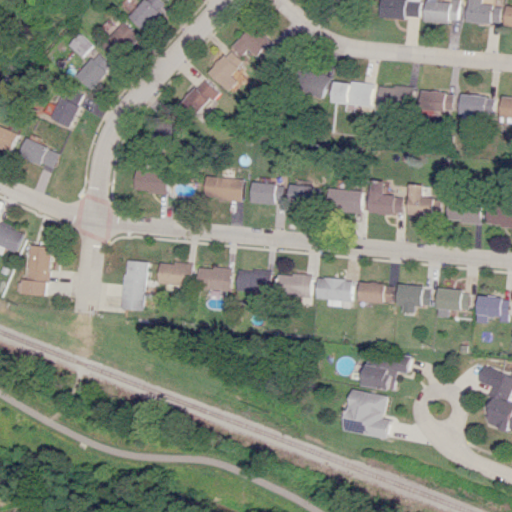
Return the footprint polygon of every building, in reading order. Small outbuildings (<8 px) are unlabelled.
[(147,0),(132,16),(147,30),(169,6),(162,0),(147,0)] [(380,0),(380,18),(404,19),(404,16),(416,17),(416,0),(380,0)] [(454,22),(454,1),(423,0),(423,21),(454,22)] [(465,0),(463,20),(494,24),(496,6),(478,3),(478,0),(465,0)] [(501,28),(511,28),(511,0),(511,5),(501,5),(501,28)] [(120,60),(143,36),(127,21),(105,45),(120,60)] [(282,51),(256,26),(237,46),(246,55),(253,48),(269,63),(282,51)] [(246,61),(232,49),(212,73),(233,91),(242,81),(235,75),(246,61)] [(115,66),(100,53),(80,75),(95,88),(115,66)] [(305,90),(328,97),(334,76),(311,69),(305,90)] [(215,100),(222,93),(207,79),(184,104),(197,116),(213,98),(215,100)] [(375,85),(339,79),(336,101),(372,107),(375,85)] [(413,108),(414,86),(381,85),(380,107),(413,108)] [(420,111),(451,112),(452,93),(421,91),(420,111)] [(458,112),(490,116),(492,97),(460,94),(458,112)] [(72,127),(83,106),(65,96),(54,117),(72,127)] [(511,117),(511,97),(499,97),(498,117),(511,117)] [(21,133),(0,124),(0,144),(15,150),(21,133)] [(62,151),(29,138),(22,155),(56,168),(62,151)] [(170,193),(171,171),(139,170),(138,192),(170,193)] [(208,199),(245,200),(246,178),(209,176),(208,199)] [(286,183),(255,182),(254,202),(285,203),(286,183)] [(317,185),(293,184),(292,204),(315,205),(317,185)] [(424,184),(410,184),(409,214),(441,215),(441,198),(424,198),(424,184)] [(362,212),(365,191),(333,187),(331,208),(362,212)] [(404,195),(373,192),(371,211),(402,214),(404,195)] [(478,225),(482,208),(451,200),(447,218),(478,225)] [(511,226),(511,204),(489,203),(487,225),(511,226)] [(0,251),(5,254),(8,248),(19,252),(26,231),(0,221),(0,251)] [(25,279),(24,293),(50,296),(55,247),(34,245),(31,279),(25,279)] [(149,261),(128,260),(125,309),(147,310),(149,261)] [(163,262),(162,282),(194,283),(195,263),(163,262)] [(200,289),(233,290),(234,268),(201,267),(200,289)] [(241,269),(239,290),(272,293),(273,272),(241,269)] [(281,272),(278,292),(311,296),(313,276),(281,272)] [(318,299),(328,299),(328,306),(350,307),(350,279),(318,278),(318,299)] [(389,303),(391,285),(360,282),(358,300),(389,303)] [(427,306),(428,286),(397,285),(396,305),(427,306)] [(447,317),(447,309),(465,310),(466,290),(436,289),(435,316),(447,317)] [(486,316),(496,317),(496,321),(505,322),(507,299),(477,295),(474,322),(485,323),(486,316)] [(392,390),(395,372),(406,373),(408,358),(368,353),(363,386),(392,390)] [(511,380),(511,377),(480,366),(474,380),(489,385),(485,395),(490,397),(481,422),(507,431),(508,429),(511,430),(511,403),(504,401),(511,380)] [(387,396),(352,389),(344,430),(387,438),(391,420),(383,418),(387,396)]
